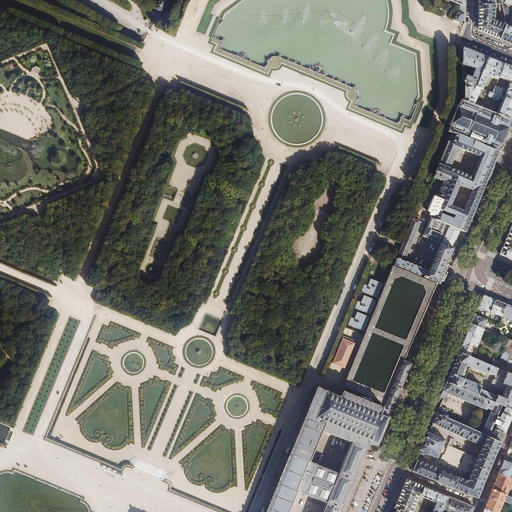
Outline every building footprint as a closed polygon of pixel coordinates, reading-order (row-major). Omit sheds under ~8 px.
[(160,0),(158,5),(156,7),(162,11),(168,0),(160,0)] [(478,28),(500,37),(505,23),(505,21),(504,22),(495,19),(494,18),(495,3),(479,2),(478,28)] [(466,6),(460,3),(454,19),(464,22),(466,6)] [(505,23),(500,37),(509,41),(511,42),(511,15),(509,24),(507,23),(510,17),(508,6),(502,4),(505,21),(505,23)] [(463,74),(461,79),(481,89),(482,89),(488,76),(494,61),(475,52),(461,46),(457,45),(457,63),(472,69),(469,77),(463,74)] [(499,62),(494,61),(488,76),(498,80),(499,77),(504,65),(499,62)] [(511,67),(504,65),(499,77),(510,82),(504,98),(511,101),(511,67)] [(511,119),(511,101),(504,98),(502,98),(492,93),(489,92),(488,96),(488,97),(497,101),(498,100),(499,99),(502,100),(498,110),(476,101),(481,89),(461,79),(461,100),(511,121),(511,119)] [(495,86),(492,93),(502,98),(503,96),(501,95),(503,90),(495,86)] [(461,100),(458,99),(456,105),(458,105),(449,125),(451,126),(447,132),(451,133),(499,152),(500,150),(501,150),(506,139),(511,124),(511,123),(511,121),(461,100)] [(477,165),(491,171),(492,169),(493,167),(499,152),(451,133),(435,171),(453,179),(439,213),(436,220),(460,229),(466,232),(477,206),(487,180),(488,180),(488,179),(489,176),(475,170),(472,177),(450,168),(458,147),(480,157),(477,165)] [(489,176),(491,171),(477,165),(475,170),(489,176)] [(453,179),(435,171),(433,177),(444,182),(436,200),(425,196),(420,206),(436,212),(439,213),(453,179)] [(437,284),(460,229),(436,220),(432,218),(428,216),(420,237),(438,244),(427,270),(403,261),(420,220),(412,217),(400,244),(398,250),(392,265),(437,284)] [(511,226),(500,254),(511,259),(511,226)] [(406,361),(407,358),(437,284),(392,265),(342,385),(368,396),(367,400),(385,408),(405,361),(406,361)] [(480,301),(478,307),(486,310),(486,311),(485,314),(485,315),(488,316),(489,312),(494,299),(483,295),(480,301)] [(500,302),(494,299),(489,312),(501,317),(506,304),(500,302)] [(511,306),(506,304),(501,317),(499,323),(501,324),(503,318),(511,322),(511,325),(511,327),(511,326),(511,306)] [(473,320),(471,324),(483,329),(486,320),(474,315),(473,320)] [(466,336),(459,352),(470,357),(475,346),(477,347),(484,329),(483,329),(471,324),(466,336)] [(496,368),(511,374),(511,365),(510,365),(511,360),(511,359),(510,359),(511,353),(511,340),(508,339),(499,361),(496,368)] [(511,374),(496,368),(491,366),(470,357),(459,352),(453,367),(447,382),(502,405),(505,406),(511,408),(511,374)] [(385,408),(383,413),(392,417),(414,364),(406,361),(405,361),(385,408)] [(502,405),(447,382),(440,398),(445,401),(448,394),(486,409),(487,408),(491,410),(482,432),(489,435),(490,432),(494,423),(497,416),(501,407),(502,407),(502,405)] [(289,511),(298,493),(326,504),(322,511),(342,511),(371,445),(379,448),(392,417),(383,413),(385,408),(367,400),(343,390),(341,395),(315,384),(312,392),(304,410),(306,411),(287,458),(285,458),(276,479),(278,480),(265,511),(289,511)] [(440,405),(437,412),(447,417),(448,415),(446,414),(449,409),(440,405)] [(499,417),(497,416),(494,423),(496,424),(494,429),(505,433),(511,415),(511,408),(505,406),(502,412),(499,417)] [(468,482),(417,461),(412,471),(478,498),(482,487),(496,452),(497,452),(501,442),(488,436),(489,435),(482,432),(447,417),(437,412),(433,423),(483,446),(468,482)] [(417,454),(419,455),(423,457),(424,453),(431,455),(438,458),(446,439),(434,434),(436,431),(428,427),(417,454)] [(488,436),(501,442),(505,433),(494,429),(492,433),(490,432),(489,435),(488,436)] [(501,467),(498,474),(511,479),(511,464),(504,461),(501,467)] [(12,472),(8,471),(5,471),(1,472),(0,473),(0,511),(90,511),(89,509),(88,506),(86,504),(84,502),(81,501),(83,498),(13,469),(12,472)] [(511,481),(511,479),(498,474),(496,479),(510,486),(511,481)] [(434,511),(441,511),(442,511),(448,496),(406,479),(395,508),(397,509),(395,511),(412,511),(419,495),(436,502),(432,511),(434,511)] [(495,482),(494,483),(509,489),(510,486),(496,479),(495,482)] [(494,483),(492,490),(506,496),(509,489),(494,483)] [(511,497),(506,496),(492,490),(488,499),(484,509),(490,511),(500,511),(504,502),(511,505),(511,497)] [(442,511),(441,511),(471,511),(474,507),(448,496),(442,511)]
